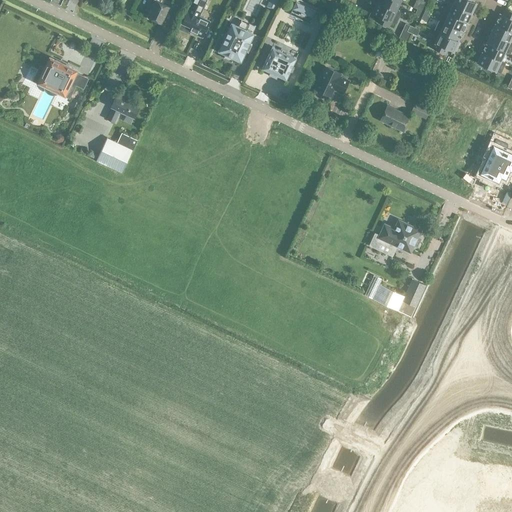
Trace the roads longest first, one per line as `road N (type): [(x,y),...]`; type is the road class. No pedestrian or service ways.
road 1 (unclassified): [(511,225),(30,0)]
road 2 (residential): [(131,511),(150,472),(74,437),(155,266)]
road 3 (residential): [(155,266),(354,360),(328,425)]
road 4 (residential): [(0,194),(155,266)]
